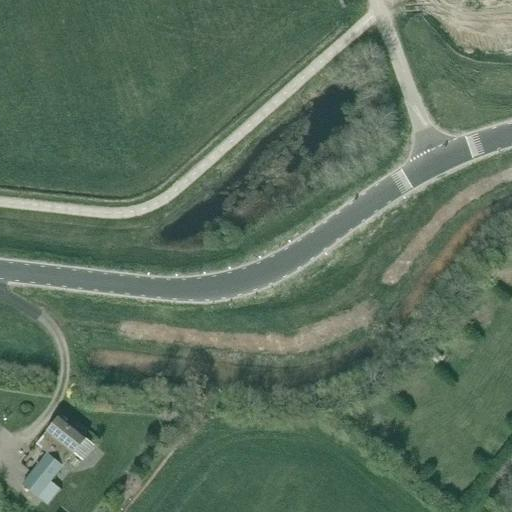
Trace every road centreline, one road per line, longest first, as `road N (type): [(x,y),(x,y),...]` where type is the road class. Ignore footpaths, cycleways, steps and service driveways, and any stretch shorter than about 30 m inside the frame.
road 1 (tertiary): [(0,273),(186,291),(243,283),(288,263),(438,161)]
road 2 (unclassified): [(438,161),(378,0)]
